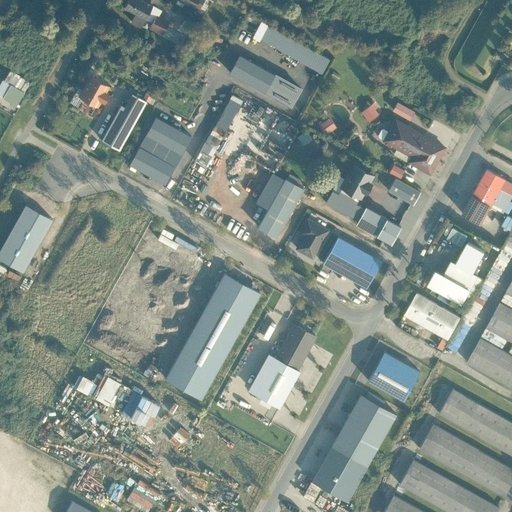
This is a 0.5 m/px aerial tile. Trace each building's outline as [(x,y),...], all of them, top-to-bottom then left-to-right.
[(156,5),(146,0),(131,0),(126,11),(148,22),(156,5)] [(207,0),(174,0),(199,14),(207,0)] [(173,22),(161,15),(153,30),(166,36),(173,22)] [(229,72),(264,91),(274,74),(239,54),(229,72)] [(274,74),(264,91),(290,106),(301,87),(274,72),(274,74)] [(91,75),(80,95),(96,105),(100,98),(104,101),(108,94),(104,91),(108,85),(91,75)] [(31,94),(9,79),(0,91),(0,96),(19,110),(31,94)] [(121,103),(101,139),(119,149),(147,100),(135,93),(128,107),(121,103)] [(382,111),(374,99),(361,108),(370,120),(382,111)] [(397,101),(394,110),(412,117),(416,107),(397,101)] [(227,128),(237,110),(226,104),(216,122),(227,128)] [(273,107),(266,120),(271,123),(278,110),(273,107)] [(144,137),(129,163),(165,182),(191,135),(156,115),(146,133),(156,138),(153,142),(144,137)] [(331,116),(323,121),(330,131),(338,125),(331,116)] [(448,147),(398,118),(384,143),(411,158),(409,162),(432,175),(448,147)] [(307,128),(298,135),(305,144),(314,137),(307,128)] [(395,162),(390,170),(401,176),(406,168),(395,162)] [(346,179),(342,186),(359,196),(363,189),(368,181),(372,174),(354,164),(350,171),(348,172),(345,177),(345,178),(346,179)] [(511,195),(511,179),(487,165),(461,210),(481,221),(491,203),(504,210),(511,195)] [(272,171),(255,200),(268,207),(258,225),(275,235),(303,186),(298,183),(286,177),(285,176),(284,178),(272,171)] [(395,176),(388,189),(410,201),(413,203),(420,190),(395,176)] [(332,189),(326,201),(358,219),(364,207),(355,202),(352,200),(338,193),(332,189)] [(26,203),(0,248),(0,257),(22,270),(52,217),(26,203)] [(358,219),(356,222),(391,242),(400,225),(365,205),(364,207),(358,219)] [(304,234),(297,247),(312,255),(327,229),(308,218),(300,231),(304,234)] [(463,244),(468,233),(452,225),(446,235),(463,244)] [(298,231),(291,243),(296,245),(303,234),(298,231)] [(511,233),(509,232),(468,315),(478,320),(511,251),(511,233)] [(384,261),(342,239),(327,266),(369,289),(384,261)] [(435,270),(428,282),(463,302),(467,305),(483,278),(478,275),(472,272),(473,271),(485,250),(468,240),(456,261),(455,262),(451,260),(444,273),(435,270)] [(224,272),(165,377),(201,397),(260,291),(224,272)] [(417,291),(405,313),(448,337),(461,316),(417,291)] [(511,305),(501,299),(486,323),(511,338),(511,305)] [(265,319),(269,321),(267,324),(263,322),(259,329),(269,334),(276,321),(267,316),(265,319)] [(278,408),(316,336),(292,323),(274,357),(268,353),(247,391),(278,408)] [(511,352),(483,336),(468,363),(511,387),(511,352)] [(384,351),(380,357),(415,377),(419,370),(384,351)] [(380,357),(368,379),(403,399),(415,377),(380,357)] [(63,393),(68,396),(74,383),(70,381),(63,393)] [(511,417),(453,385),(437,412),(511,454),(511,417)] [(359,394),(311,480),(346,500),(395,414),(359,394)] [(511,482),(511,467),(434,423),(418,450),(503,499),(511,482)] [(120,426),(118,432),(132,437),(134,431),(120,426)] [(495,511),(499,506),(412,458),(397,484),(447,511),(495,511)] [(427,511),(393,492),(381,511),(427,511)] [(93,511),(71,500),(63,511),(93,511)]
